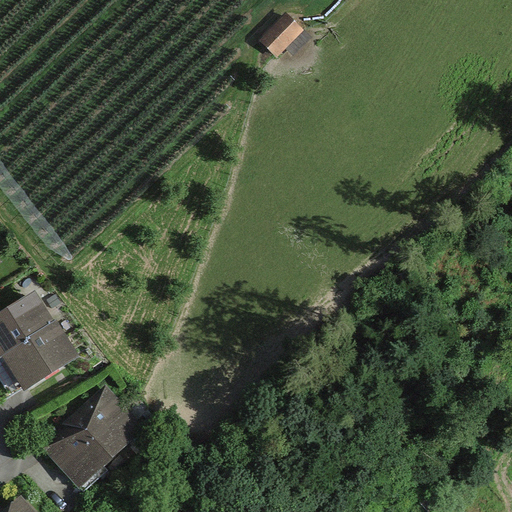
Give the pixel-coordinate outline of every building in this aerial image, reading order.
[(279,53),(308,26),(290,7),(261,35),(279,53)] [(26,342),(52,328),(35,299),(0,319),(0,356),(2,360),(6,357),(28,345),(26,342)] [(28,345),(6,357),(25,389),(75,360),(55,326),(52,328),(26,342),(28,345)] [(63,424),(66,428),(42,450),(78,489),(145,428),(106,385),(63,424)] [(33,511),(20,497),(3,511),(33,511)]
